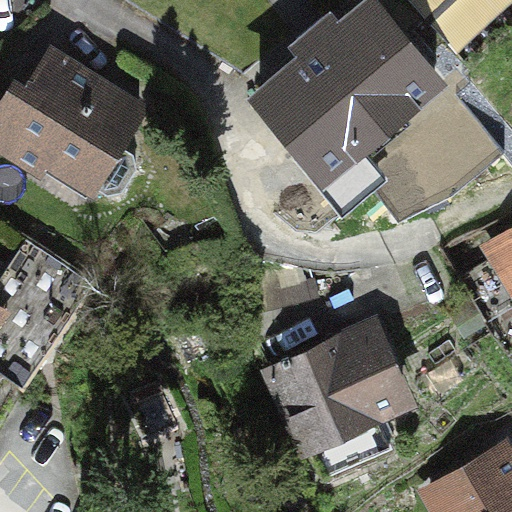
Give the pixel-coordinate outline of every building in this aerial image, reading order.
[(451,89),(378,0),(371,0),(250,100),(326,192),(451,89)] [(511,0),(419,0),(464,47),(511,0)] [(0,139),(86,194),(141,109),(56,55),(33,91),(16,80),(0,105),(0,139)] [(511,277),(511,248),(499,256),(511,277)] [(0,335),(20,308),(0,293),(0,335)] [(332,343),(273,367),(317,473),(388,444),(372,404),(405,391),(383,338),(338,356),(332,343)] [(171,391),(131,408),(146,443),(186,426),(171,391)] [(511,511),(511,447),(508,441),(417,494),(427,511),(511,511)]
